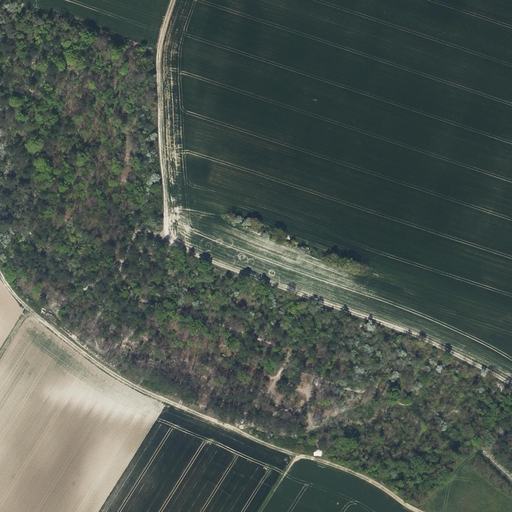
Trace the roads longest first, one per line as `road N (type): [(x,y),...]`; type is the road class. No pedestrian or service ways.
road 1 (track): [(511,383),(424,338),(168,240),(157,64),(173,0)]
road 2 (track): [(300,456),(96,362),(29,309),(2,275),(0,256)]
road 3 (track): [(42,320),(110,265),(127,134),(158,97)]
road 4 (track): [(420,511),(370,478),(306,456),(293,461),(259,511)]
